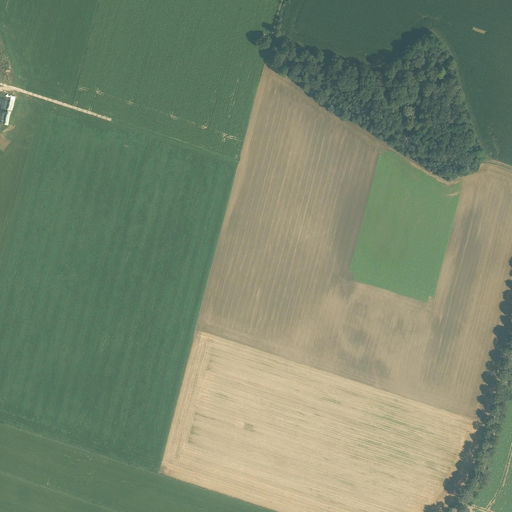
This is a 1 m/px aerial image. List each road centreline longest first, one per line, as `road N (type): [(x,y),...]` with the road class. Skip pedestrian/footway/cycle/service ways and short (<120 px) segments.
road 1 (track): [(511,168),(487,160),(458,175),(443,173),(359,82),(316,59),(272,60),(268,46),(283,0)]
road 2 (unclassified): [(453,511),(483,467),(511,357)]
